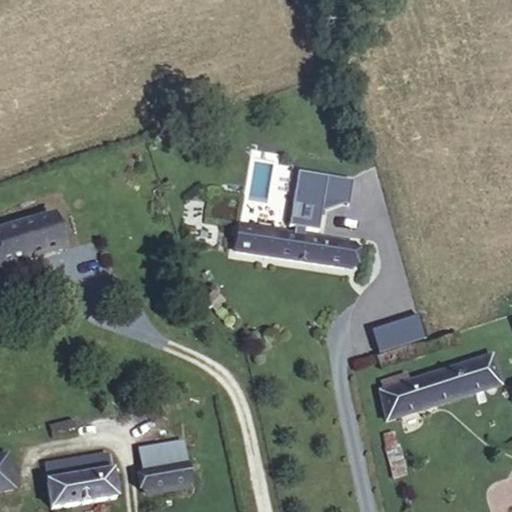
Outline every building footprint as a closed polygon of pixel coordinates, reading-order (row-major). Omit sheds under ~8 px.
[(374,236),(383,202),(329,189),(316,243),(325,245),(324,249),(334,252),(335,247),(344,250),(349,230),(374,236)] [(0,279),(62,262),(51,221),(0,235),(0,279)] [(343,281),(349,255),(334,252),(324,249),(270,236),(264,262),(343,281)] [(390,426),(511,391),(511,387),(505,362),(420,386),(391,394),(381,397),(390,426)] [(420,386),(416,372),(387,380),(391,394),(420,386)] [(191,468),(188,449),(169,452),(173,471),(191,468)] [(173,471),(169,452),(144,456),(147,475),(173,471)] [(116,477),(113,460),(49,471),(52,488),(116,477)] [(195,492),(191,468),(173,471),(147,475),(151,499),(195,492)] [(78,511),(124,504),(119,477),(116,477),(52,488),(55,511),(78,511)]
